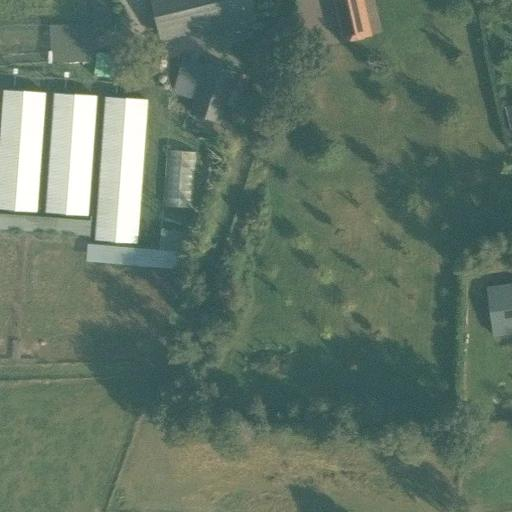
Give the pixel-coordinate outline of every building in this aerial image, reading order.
[(108,28),(107,0),(93,0),(94,28),(108,28)] [(255,19),(250,0),(151,0),(161,41),(255,19)] [(343,42),(371,36),(365,10),(337,16),(343,42)] [(93,24),(48,25),(49,64),(94,62),(93,24)] [(219,122),(233,73),(207,65),(192,114),(219,122)] [(4,89),(0,142),(0,209),(36,212),(45,92),(4,89)] [(55,93),(46,213),(87,216),(96,96),(55,93)] [(106,97),(96,241),(136,244),(147,100),(106,97)] [(167,205),(192,206),(195,151),(169,150),(167,205)] [(159,247),(87,244),(86,260),(182,264),(183,230),(160,229),(159,247)] [(494,336),(511,333),(511,284),(487,288),(494,336)]
